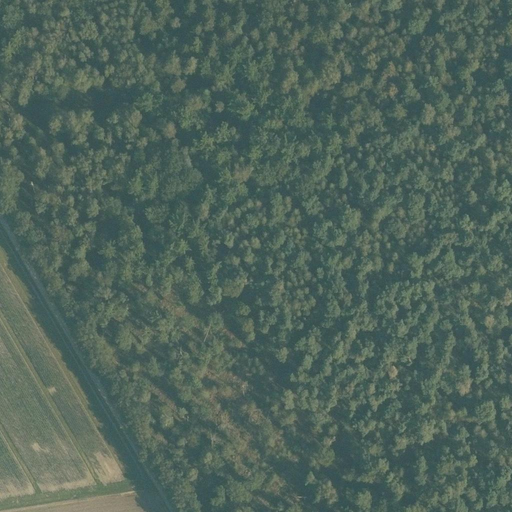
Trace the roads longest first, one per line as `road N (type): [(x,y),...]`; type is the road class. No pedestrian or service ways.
road 1 (track): [(82,0),(350,511)]
road 2 (track): [(200,223),(511,68)]
road 3 (track): [(172,511),(0,215)]
